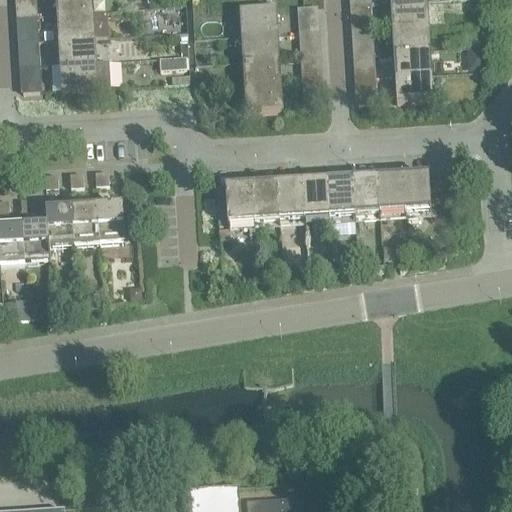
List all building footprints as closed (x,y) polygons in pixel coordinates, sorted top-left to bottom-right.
[(56,0),(58,19),(92,17),(91,0),(56,0)] [(350,0),(351,8),(368,7),(367,0),(350,0)] [(391,6),(392,31),(427,29),(426,4),(391,6)] [(17,10),(18,21),(34,20),(34,9),(17,10)] [(316,21),(315,10),(298,11),(299,22),(316,21)] [(240,16),(242,40),(277,38),(275,14),(277,14),(276,12),(239,15),(239,16),(240,16)] [(58,19),(59,44),(94,42),(92,17),(58,19)] [(352,23),(353,34),(369,33),(369,22),(352,23)] [(392,31),(394,56),(429,54),(427,29),(392,31)] [(53,34),(43,34),(44,44),(53,43),(53,34)] [(19,36),(19,46),(36,45),(35,35),(19,36)] [(300,36),(300,47),(317,46),(316,35),(300,36)] [(242,40),(243,66),(278,63),(277,38),(242,40)] [(59,44),(60,69),(95,67),(94,42),(59,44)] [(353,48),(354,59),(371,58),(370,47),(353,48)] [(394,56),(395,81),(430,79),(429,54),(394,56)] [(20,61),(21,72),(37,71),(37,60),(20,61)] [(159,63),(160,75),(187,74),(186,61),(159,63)] [(301,62),(302,72),(319,71),(318,61),(301,62)] [(243,66),(245,91),(280,89),(278,63),(243,66)] [(95,67),(60,69),(62,94),(61,94),(61,95),(110,92),(109,66),(95,67)] [(355,73),(356,84),(372,83),(372,72),(355,73)] [(189,79),(171,80),(171,88),(190,87),(189,79)] [(430,79),(395,81),(397,106),(396,106),(396,107),(433,105),(433,104),(432,104),(430,79)] [(21,86),(22,97),(39,96),(38,85),(21,86)] [(303,87),(304,98),(320,96),(320,86),(303,87)] [(280,89),(245,91),(246,115),(245,115),(245,117),(282,114),(282,113),(281,113),(280,89)] [(356,98),(357,110),(374,108),(373,97),(356,98)] [(108,189),(107,176),(94,177),(95,190),(108,189)] [(83,191),(82,178),(69,179),(70,192),(83,191)] [(44,180),(45,193),(58,192),(57,179),(44,180)] [(427,181),(402,182),(405,217),(429,215),(429,217),(431,217),(428,179),(427,180),(427,181)] [(402,182),(377,184),(379,219),(405,217),(402,182)] [(441,183),(431,183),(433,206),(443,205),(441,183)] [(377,184),(352,185),(354,220),(379,219),(377,184)] [(352,185),(327,187),(329,222),(354,220),(352,185)] [(327,187),(302,188),(304,223),(329,222),(327,187)] [(302,188),(277,190),(279,225),(304,223),(302,188)] [(277,190),(251,192),(254,226),(279,225),(277,190)] [(254,226),(251,192),(226,193),(226,192),(215,193),(218,230),(229,229),(229,228),(254,226)] [(34,217),(34,204),(20,205),(21,218),(34,217)] [(0,218),(9,218),(8,205),(0,205),(0,218)] [(121,212),(97,213),(99,248),(123,246),(123,248),(125,247),(122,210),(121,210),(121,212)] [(97,213),(71,215),(74,249),(99,248),(97,213)] [(45,215),(46,231),(47,231),(48,251),(49,251),(74,249),(71,215),(47,216),(47,215),(45,215)] [(47,231),(46,231),(22,233),(24,267),(49,266),(49,267),(50,267),(49,251),(48,251),(47,231)] [(228,232),(218,233),(219,244),(228,243),(228,232)] [(22,233),(0,233),(0,268),(24,267),(22,233)] [(403,250),(383,251),(384,262),(404,261),(403,250)] [(141,291),(129,292),(130,304),(142,303),(141,291)] [(7,326),(29,324),(27,311),(27,306),(5,308),(7,326)] [(36,310),(27,311),(29,324),(38,323),(36,310)] [(187,496),(188,511),(240,511),(239,493),(187,496)] [(303,511),(303,502),(246,506),(246,511),(303,511)]
